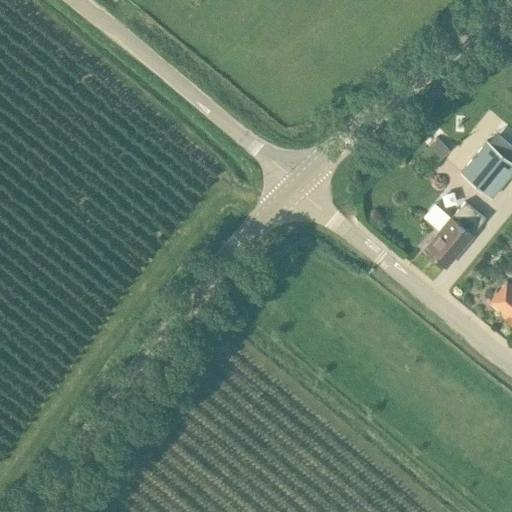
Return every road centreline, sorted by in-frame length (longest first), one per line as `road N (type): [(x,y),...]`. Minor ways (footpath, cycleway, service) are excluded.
road 1 (tertiary): [(40,511),(248,232),(295,185)]
road 2 (unclassified): [(295,185),(74,0)]
road 3 (unclassified): [(511,366),(295,185)]
road 4 (tertiary): [(295,185),(507,0)]
